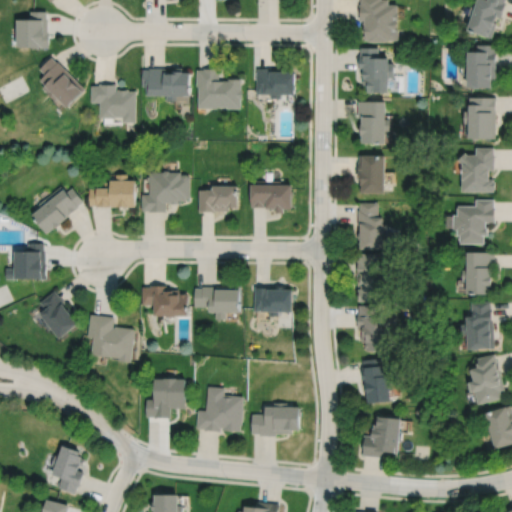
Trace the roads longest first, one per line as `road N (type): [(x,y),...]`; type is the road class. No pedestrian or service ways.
road 1 (residential): [(323,0),(320,314),(328,428),(319,511)]
road 2 (residential): [(511,476),(419,487),(163,461),(129,447),(87,411)]
road 3 (residential): [(322,249),(130,248),(101,258)]
road 4 (residential): [(322,31),(102,29)]
